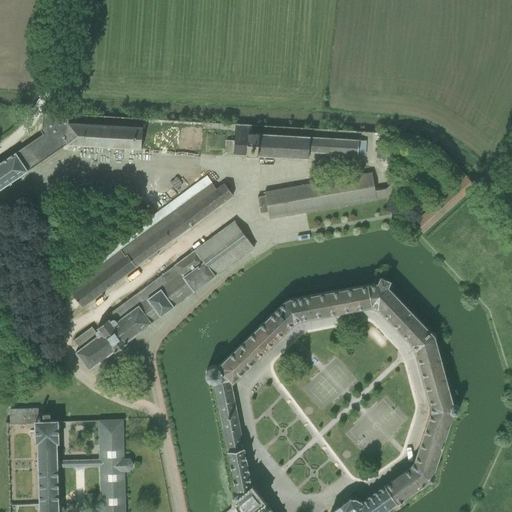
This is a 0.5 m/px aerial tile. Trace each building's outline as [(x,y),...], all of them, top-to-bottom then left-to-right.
[(142,127),(68,123),(69,114),(42,113),(41,128),(45,133),(0,163),(0,190),(29,171),(28,171),(66,145),(141,149),(142,127)] [(253,125),(235,124),(234,141),(225,140),(225,152),(233,153),(232,155),(246,156),(246,155),(308,159),(309,153),(357,156),(357,155),(365,155),(366,141),(310,137),(252,134),(253,125)] [(72,148),(71,161),(84,161),(85,148),(72,148)] [(372,173),(264,192),(265,196),(258,197),(260,213),(268,212),(269,219),(376,200),(397,197),(393,182),(386,189),(375,191),(372,173)] [(68,290),(82,308),(233,196),(224,184),(216,189),(207,176),(77,272),(82,279),(68,290)] [(465,176),(413,224),(423,234),(475,187),(465,176)] [(75,352),(88,371),(98,364),(106,359),(106,358),(114,352),(115,353),(126,344),(126,343),(194,293),(215,277),(216,277),(254,248),(234,221),(174,266),(109,314),(113,319),(112,320),(111,320),(111,321),(110,321),(109,319),(96,328),(98,330),(97,331),(96,332),(92,327),(74,340),(80,349),(75,352)] [(377,283),(290,299),(290,298),(283,302),(283,303),(217,366),(215,366),(214,365),(212,366),(211,366),(210,366),(209,367),(208,368),(207,369),(206,369),(206,370),(205,371),(205,372),(205,373),(205,375),(205,376),(205,378),(206,379),(206,380),(207,380),(207,381),(208,382),(209,382),(210,383),(211,383),(212,383),(213,383),(228,455),(235,493),(236,493),(232,498),(233,499),(232,500),(231,502),(231,503),(231,505),(231,506),(232,507),(231,508),(234,511),(385,511),(397,504),(429,482),(430,482),(431,482),(432,482),(433,481),(434,480),(434,479),(434,478),(434,477),(433,477),(433,476),(453,415),(456,415),(459,412),(460,408),(457,405),(453,405),(435,339),(436,338),(437,337),(437,336),(436,335),(436,334),(435,333),(434,333),(433,333),(432,333),(388,287),(391,281),(379,277),(377,283)] [(118,296),(127,290),(124,286),(115,292),(118,296)] [(124,458),(123,419),(98,420),(99,459),(58,461),(57,444),(59,444),(59,420),(50,420),(50,414),(43,414),(43,420),(39,421),(39,408),(9,409),(10,421),(10,424),(34,423),(35,444),(37,444),(38,504),(38,511),(59,511),(58,468),(99,467),(100,511),(125,511),(125,472),(130,472),(131,471),(132,468),(133,467),(133,463),(133,461),(130,459),(130,458),(124,458)]
